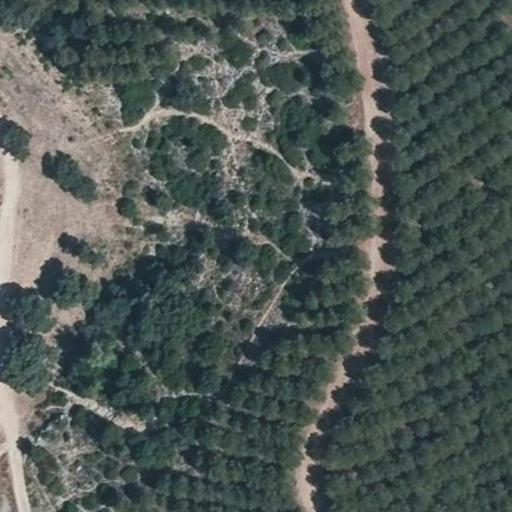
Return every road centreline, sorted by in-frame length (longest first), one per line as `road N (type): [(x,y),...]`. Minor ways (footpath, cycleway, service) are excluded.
road 1 (track): [(322,511),(305,484),(312,437),(375,299),(369,101),(352,0)]
road 2 (track): [(0,298),(0,126)]
